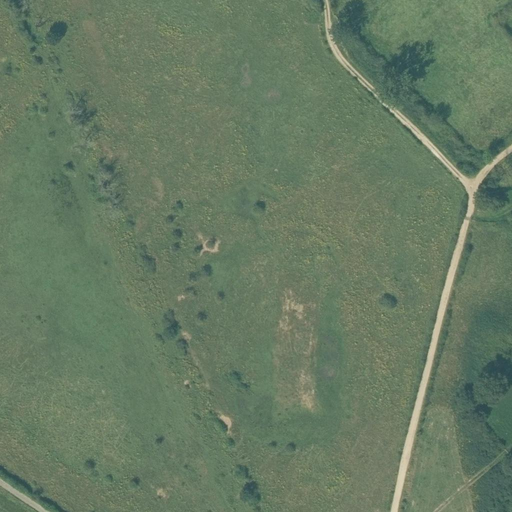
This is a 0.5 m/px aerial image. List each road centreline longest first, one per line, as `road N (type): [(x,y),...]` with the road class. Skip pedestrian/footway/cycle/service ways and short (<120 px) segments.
road 1 (track): [(393,511),(475,190),(511,148)]
road 2 (track): [(475,190),(334,55),(323,0)]
